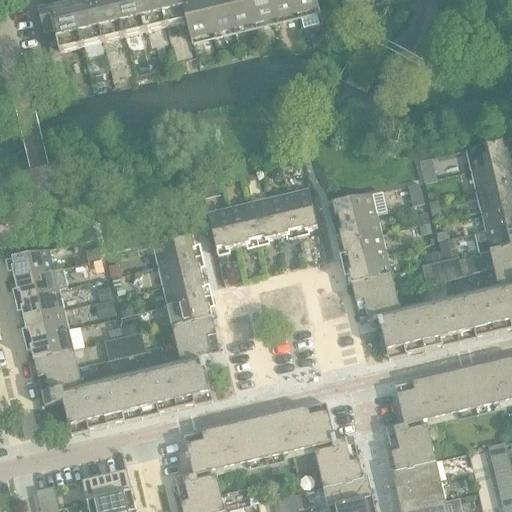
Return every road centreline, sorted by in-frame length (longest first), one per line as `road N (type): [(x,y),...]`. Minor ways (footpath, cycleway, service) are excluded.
road 1 (residential): [(139,435),(511,348)]
road 2 (residential): [(40,461),(0,296)]
